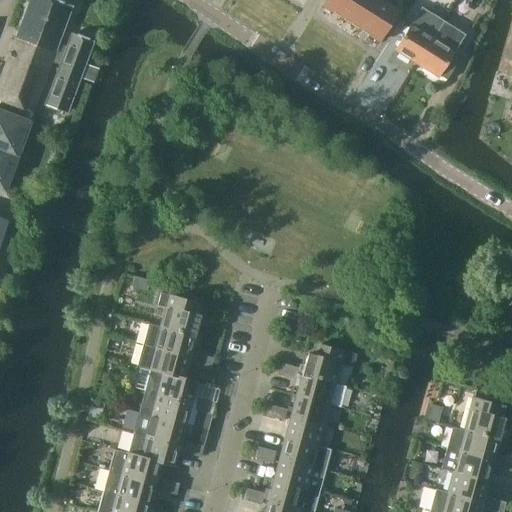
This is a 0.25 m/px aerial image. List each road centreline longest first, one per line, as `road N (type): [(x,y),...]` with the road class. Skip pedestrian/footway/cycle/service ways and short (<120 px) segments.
road 1 (tertiary): [(511,214),(178,0)]
road 2 (residential): [(212,511),(273,280)]
